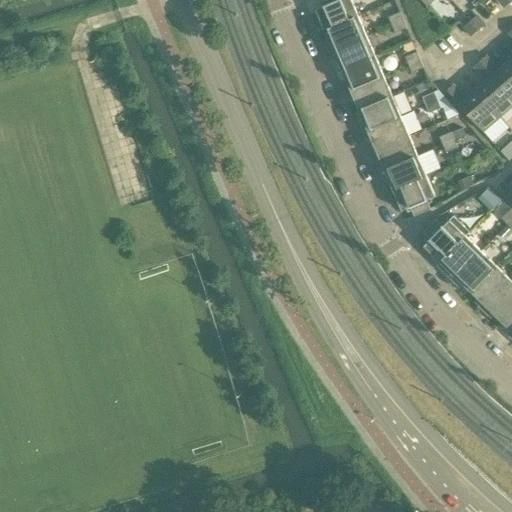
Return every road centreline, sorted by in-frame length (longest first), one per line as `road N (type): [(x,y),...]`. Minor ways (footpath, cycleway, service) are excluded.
road 1 (tertiary): [(484,511),(392,414),(308,275),(185,0)]
road 2 (residential): [(511,381),(466,342),(384,244),(275,0)]
